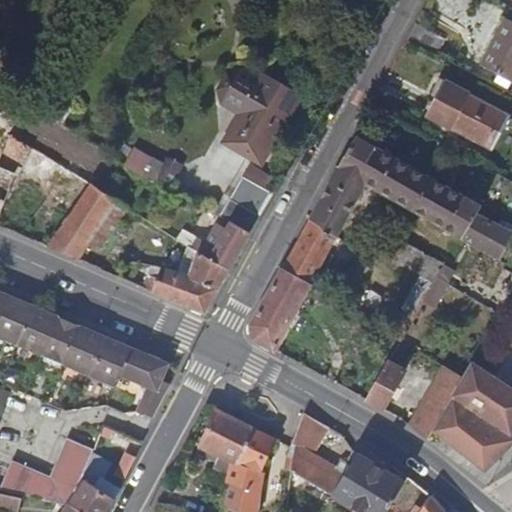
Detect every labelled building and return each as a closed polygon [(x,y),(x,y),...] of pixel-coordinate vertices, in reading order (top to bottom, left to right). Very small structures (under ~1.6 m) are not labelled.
[(98,0),(95,7),(103,11),(108,0),(98,0)] [(81,6),(76,16),(92,25),(98,15),(81,6)] [(497,78),(508,83),(511,76),(511,25),(505,22),(480,68),(497,78)] [(444,42),(414,26),(405,42),(436,57),(444,42)] [(503,91),(508,83),(497,78),(492,85),(503,91)] [(21,87),(16,98),(21,101),(44,114),(54,96),(34,85),(30,92),(21,87)] [(227,135),(265,157),(292,109),(256,87),(227,135)] [(21,101),(16,98),(0,88),(0,127),(0,128),(3,130),(21,101)] [(490,151),(509,116),(467,93),(448,129),(490,151)] [(10,134),(0,157),(0,164),(17,172),(21,174),(33,147),(10,134)] [(499,262),(511,236),(511,232),(478,216),(482,208),(355,137),(310,221),(338,238),(367,187),(499,262)] [(134,145),(124,166),(168,187),(178,166),(134,145)] [(41,206),(67,167),(33,147),(21,174),(14,187),(41,206)] [(0,195),(5,198),(17,172),(0,164),(0,195)] [(67,167),(41,206),(64,222),(91,182),(67,167)] [(272,193),(248,179),(235,201),(259,215),(272,193)] [(117,199),(91,182),(64,222),(48,246),(80,259),(89,244),(117,199)] [(104,252),(132,209),(117,199),(89,244),(104,252)] [(230,220),(250,231),(259,215),(235,201),(231,199),(221,215),(230,220)] [(228,269),(250,231),(230,220),(226,227),(218,222),(207,241),(199,237),(192,247),(200,251),(228,269)] [(310,287),(338,238),(310,221),(308,220),(284,265),(283,264),(280,269),(281,270),(310,287)] [(386,234),(371,259),(429,293),(437,278),(443,267),(386,234)] [(204,311),(228,269),(200,251),(186,276),(189,277),(184,303),(204,311)] [(132,281),(140,262),(127,259),(119,276),(132,281)] [(189,277),(186,276),(164,267),(159,278),(147,273),(142,285),(184,303),(189,277)] [(454,274),(443,267),(437,278),(448,285),(454,274)] [(273,352),(310,287),(281,270),(251,326),(254,341),(273,352)] [(443,293),(448,285),(437,278),(429,293),(423,302),(434,308),(443,293)] [(448,285),(443,293),(459,303),(465,295),(448,285)] [(0,340),(16,348),(33,309),(7,298),(0,313),(0,340)] [(39,358),(56,319),(33,309),(16,348),(39,358)] [(58,367),(75,328),(56,319),(39,358),(58,367)] [(84,378),(102,340),(75,328),(58,367),(84,378)] [(114,377),(126,350),(102,340),(84,378),(108,389),(114,377)] [(126,350),(114,377),(143,389),(132,414),(148,421),(159,397),(154,395),(166,368),(126,350)] [(367,400),(384,409),(405,372),(389,362),(367,400)] [(444,367),(410,426),(427,439),(433,430),(463,377),(444,367)] [(463,377),(433,430),(474,462),(498,464),(511,451),(511,392),(469,367),(463,377)] [(0,405),(6,408),(11,397),(0,391),(0,405)] [(216,469),(229,475),(233,460),(241,463),(249,448),(252,428),(241,424),(216,409),(200,454),(220,463),(216,469)] [(313,455),(329,428),(304,413),(291,446),(288,455),(293,457),(292,471),(356,507),(353,511),(365,511),(388,511),(393,504),(409,479),(393,466),(390,472),(358,454),(347,474),(313,455)] [(224,505),(247,511),(256,511),(266,472),(262,470),(276,438),(253,427),(252,428),(249,448),(241,463),(233,460),(229,475),(227,481),(232,484),(229,490),(224,505)] [(129,452),(133,441),(115,433),(111,445),(129,452)] [(133,441),(129,452),(138,456),(143,444),(141,444),(133,441)] [(0,495),(12,498),(26,469),(13,463),(9,471),(0,491),(0,495)] [(25,501),(37,474),(26,469),(12,498),(18,499),(25,501)] [(100,479),(88,471),(84,481),(94,489),(100,479)] [(107,511),(121,490),(100,479),(94,489),(84,481),(77,492),(66,508),(73,511),(107,511)] [(409,479),(393,504),(412,511),(411,511),(446,511),(432,495),(409,479)] [(0,511),(15,511),(18,499),(12,498),(0,495),(0,511)]
